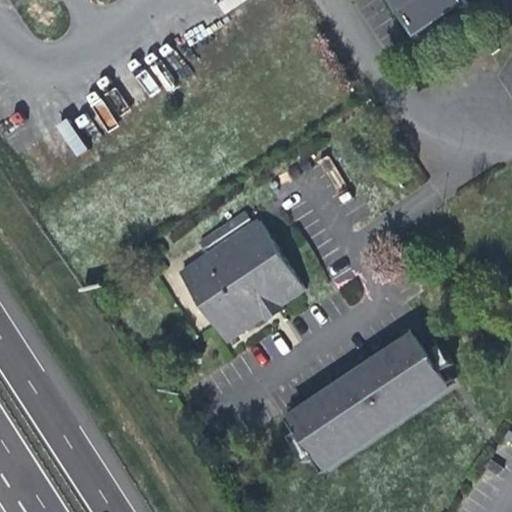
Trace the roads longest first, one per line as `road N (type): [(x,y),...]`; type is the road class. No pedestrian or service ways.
road 1 (unknown): [(343,241),(363,275),(361,302),(205,399)]
road 2 (residential): [(511,136),(396,94),(333,0)]
road 3 (motorway): [(112,511),(0,339)]
road 4 (unknown): [(491,128),(343,241)]
road 5 (unknown): [(34,42),(82,35),(144,0)]
